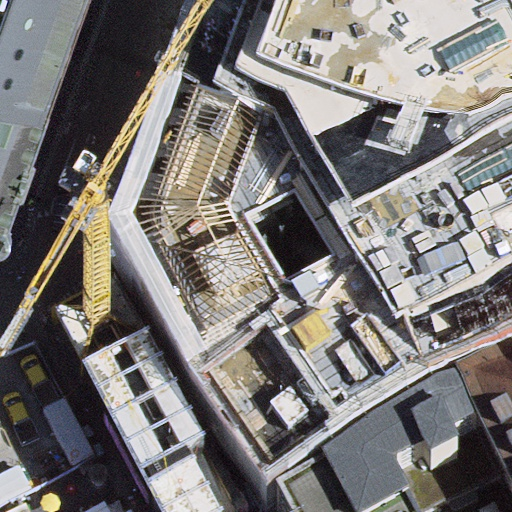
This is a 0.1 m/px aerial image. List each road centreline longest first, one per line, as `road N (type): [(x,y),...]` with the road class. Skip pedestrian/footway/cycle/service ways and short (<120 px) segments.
road 1 (residential): [(45,280),(144,0)]
road 2 (residential): [(197,511),(79,317),(45,280)]
